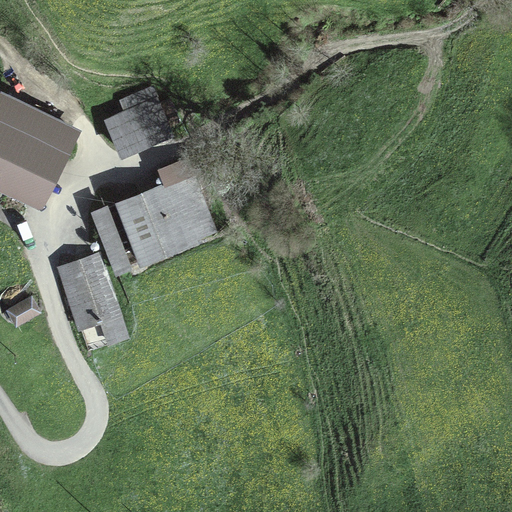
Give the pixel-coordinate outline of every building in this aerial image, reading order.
[(0,178),(46,199),(74,139),(69,137),(72,129),(6,99),(0,112),(0,178)] [(107,120),(121,152),(170,130),(157,100),(107,120)] [(193,173),(200,171),(194,155),(160,168),(166,183),(118,202),(141,261),(165,252),(164,250),(215,230),(193,173)] [(129,266),(106,207),(94,212),(117,270),(129,266)] [(66,262),(88,321),(126,307),(103,248),(66,262)] [(16,323),(39,310),(31,296),(8,309),(16,323)]
